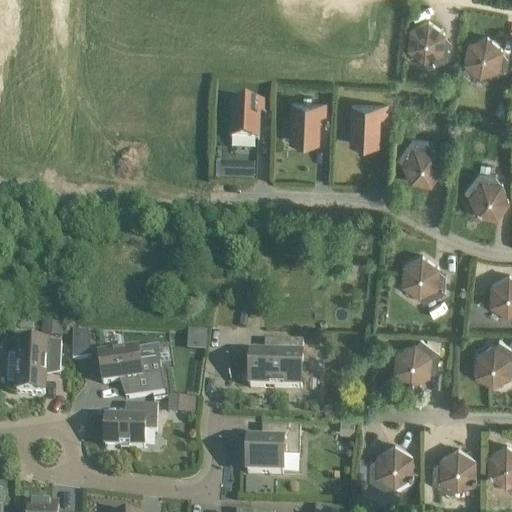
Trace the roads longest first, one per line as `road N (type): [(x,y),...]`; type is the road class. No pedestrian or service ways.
road 1 (residential): [(221,330),(211,413),(219,472),(199,495),(63,479),(66,434),(52,425),(0,436)]
road 2 (residential): [(511,261),(393,218)]
